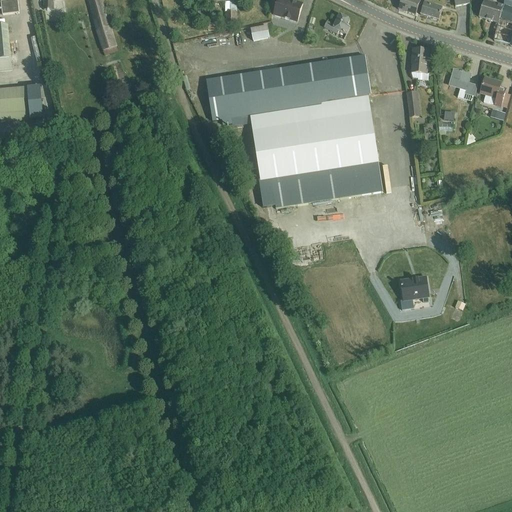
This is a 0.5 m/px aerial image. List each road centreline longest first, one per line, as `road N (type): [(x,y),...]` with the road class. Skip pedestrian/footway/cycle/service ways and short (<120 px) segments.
road 1 (track): [(153,0),(189,116),(376,511)]
road 2 (tertiary): [(344,0),(511,60)]
